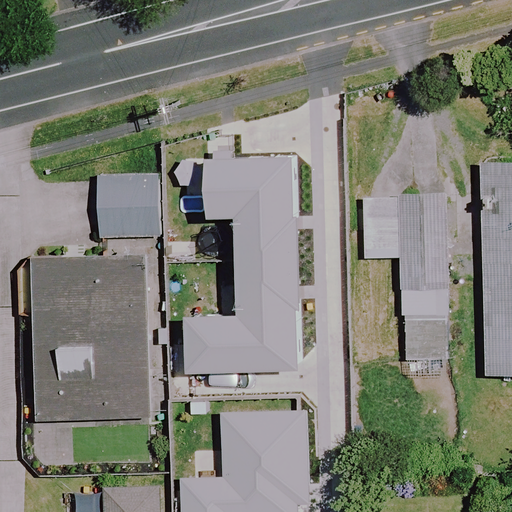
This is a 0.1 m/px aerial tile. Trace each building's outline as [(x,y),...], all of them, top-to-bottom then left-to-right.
[(456,129),(429,148),(453,182),(480,163),(456,129)] [(511,162),(481,162),(482,375),(511,374),(511,162)] [(157,237),(157,183),(94,183),(94,237),(157,237)] [(449,286),(441,190),(358,197),(363,260),(396,258),(399,290),(449,286)] [(319,336),(316,218),(265,219),(265,229),(190,231),(191,267),(178,267),(180,322),(273,320),(274,337),(319,336)] [(145,418),(141,256),(28,259),(33,421),(145,418)] [(441,298),(401,298),(401,362),(441,362),(441,298)] [(241,446),(181,445),(179,504),(240,506),(241,446)] [(157,511),(157,488),(102,489),(102,511),(157,511)]
